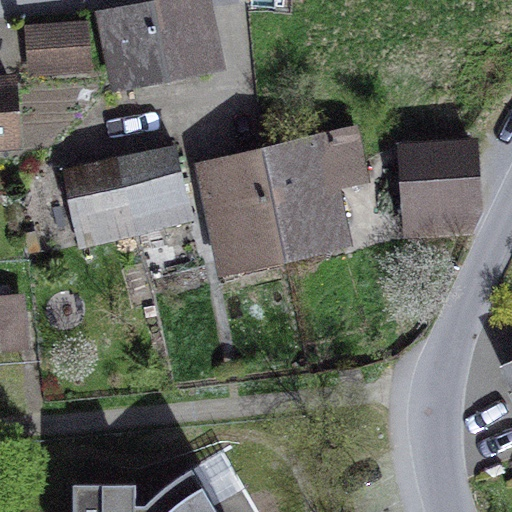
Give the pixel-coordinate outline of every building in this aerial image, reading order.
[(207,28),(212,27),(206,0),(166,0),(98,14),(112,86),(214,65),(207,28)] [(85,68),(82,28),(32,31),(34,52),(58,51),(59,70),(85,68)] [(35,72),(59,70),(58,51),(34,52),(35,72)] [(0,144),(15,143),(11,83),(0,84),(0,144)] [(336,185),(366,179),(356,134),(263,154),(283,250),(347,236),(336,185)] [(468,231),(475,213),(472,146),(401,150),(407,235),(468,231)] [(191,220),(174,150),(117,163),(134,233),(191,220)] [(209,215),(219,264),(283,250),(263,154),(198,168),(209,215)] [(66,175),(82,246),(134,233),(117,163),(66,175)] [(209,215),(197,244),(203,267),(219,264),(209,215)] [(0,304),(0,345),(21,344),(18,303),(0,304)] [(223,451),(192,470),(214,508),(245,490),(223,451)] [(216,511),(214,508),(192,470),(145,502),(133,503),(133,484),(72,485),(72,511),(216,511)]
